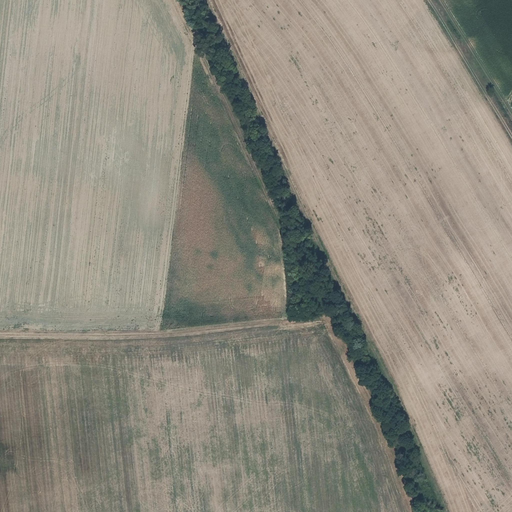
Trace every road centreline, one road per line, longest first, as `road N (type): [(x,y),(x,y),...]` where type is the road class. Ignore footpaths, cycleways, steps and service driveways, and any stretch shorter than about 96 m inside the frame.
road 1 (track): [(331,290),(435,511)]
road 2 (track): [(428,0),(511,136)]
road 3 (track): [(511,117),(440,0)]
